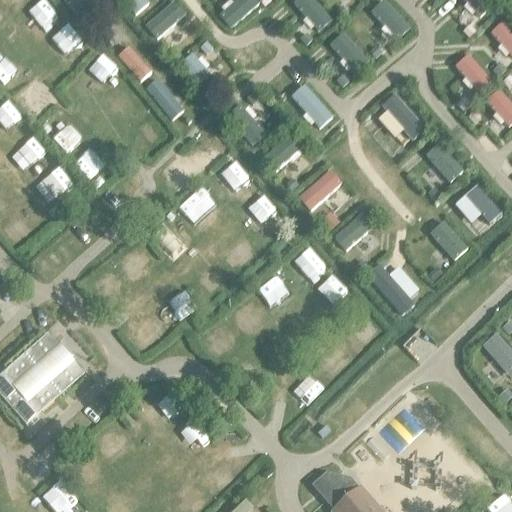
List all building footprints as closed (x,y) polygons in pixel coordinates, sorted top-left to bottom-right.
[(120,0),(136,18),(150,6),(144,0),(120,0)] [(253,0),(240,0),(219,19),(231,33),(260,7),(253,0)] [(319,35),(332,24),(311,0),(300,0),(293,6),(319,35)] [(460,0),(480,21),(493,9),(484,0),(460,0)] [(157,43),(187,17),(175,3),(145,29),(157,43)] [(371,15),(398,44),(411,32),(385,3),(371,15)] [(511,54),(511,33),(503,24),(493,33),(511,54)] [(355,77),(369,65),(344,36),(330,48),(355,77)] [(180,68),(208,100),(222,88),(193,56),(180,68)] [(477,96),(491,84),(469,58),(455,70),(477,96)] [(320,132),(333,120),(305,89),(292,100),(320,132)] [(511,127),(511,107),(499,93),(486,104),(508,131),(511,127)] [(407,137),(420,125),(396,98),(383,109),(407,137)] [(227,120),(253,148),(266,136),(241,108),(227,120)] [(292,136),(263,162),(275,175),(304,150),(292,136)] [(451,185),(464,174),(440,147),(427,158),(451,185)] [(298,201),(310,214),(342,187),(331,173),(298,201)] [(488,229),(501,217),(477,190),(464,201),(488,229)] [(362,216),(335,241),(347,254),(374,229),(362,216)] [(454,263),(468,252),(444,225),(431,236),(454,263)] [(392,273),(417,300),(430,288),(406,261),(392,273)] [(502,329),(509,336),(511,332),(511,322),(511,321),(502,329)] [(483,346),(511,379),(511,351),(497,334),(483,346)] [(48,335),(0,378),(0,397),(26,428),(85,376),(48,335)] [(499,397),(505,404),(511,398),(511,393),(508,389),(499,397)] [(351,480),(327,475),(312,488),(333,511),(383,511),(362,488),(359,490),(351,480)] [(235,511),(251,511),(253,510),(245,502),(235,511)]
